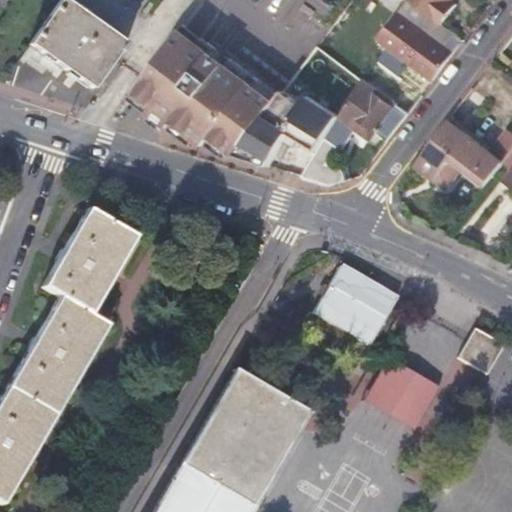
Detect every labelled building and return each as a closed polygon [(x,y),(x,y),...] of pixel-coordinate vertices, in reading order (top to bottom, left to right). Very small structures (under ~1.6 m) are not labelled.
[(60,0),(29,44),(94,89),(124,41),(62,0),(60,0)] [(409,0),(443,25),(457,6),(452,2),(454,0),(409,0)] [(206,34),(189,21),(184,29),(201,41),(206,34)] [(172,123),(178,118),(202,135),(209,127),(216,132),(225,139),(269,79),(234,53),(229,61),(207,91),(194,82),(216,51),(221,45),(206,34),(201,41),(184,29),(139,90),(157,104),(153,109),(172,123)] [(380,58),(400,74),(409,64),(389,47),(380,58)] [(229,61),(216,51),(194,82),(207,91),(229,61)] [(370,140),(376,133),(387,142),(407,115),(395,106),(398,103),(364,78),(364,79),(340,115),(370,140)] [(269,79),(225,139),(240,149),(285,91),(269,79)] [(139,90),(135,97),(153,109),(157,104),(139,90)] [(308,94),(285,128),(317,149),(325,138),(340,115),(308,94)] [(443,187),(460,166),(487,187),(506,163),(449,120),(435,139),(438,141),(417,169),(443,187)] [(202,135),(209,141),(216,132),(209,127),(202,135)] [(300,175),(328,184),(341,180),(339,172),(326,164),(337,146),(325,138),(317,149),(300,175)] [(0,397),(0,507),(30,456),(79,371),(104,329),(87,319),(110,279),(132,240),(84,211),(59,256),(39,291),(56,300),(32,343),(0,397)] [(328,292),(313,316),(370,349),(397,305),(340,272),(328,292)] [(456,364),(485,380),(501,351),(473,335),(456,364)] [(353,384),(290,347),(264,391),(276,399),(295,367),(346,396),(353,384)] [(360,406),(411,436),(437,393),(386,363),(360,406)] [(250,511),(307,417),(276,399),(264,391),(232,371),(148,511),(250,511)]
